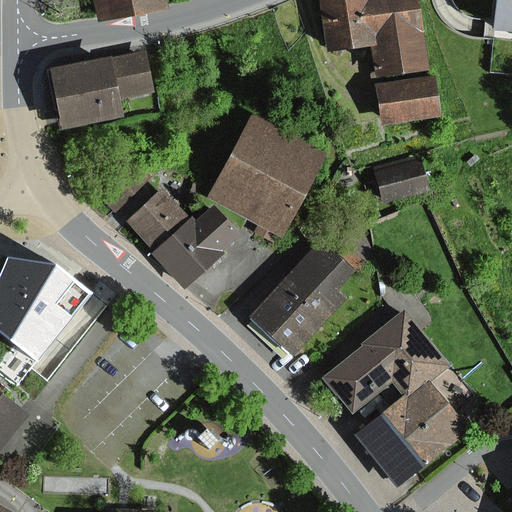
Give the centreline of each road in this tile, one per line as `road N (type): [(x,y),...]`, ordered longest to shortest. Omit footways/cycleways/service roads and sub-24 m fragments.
road 1 (unclassified): [(45,176),(91,233),(231,353),(322,445),(376,511)]
road 2 (residential): [(238,0),(143,27),(25,45)]
road 3 (unclassified): [(25,45),(25,110),(45,176)]
